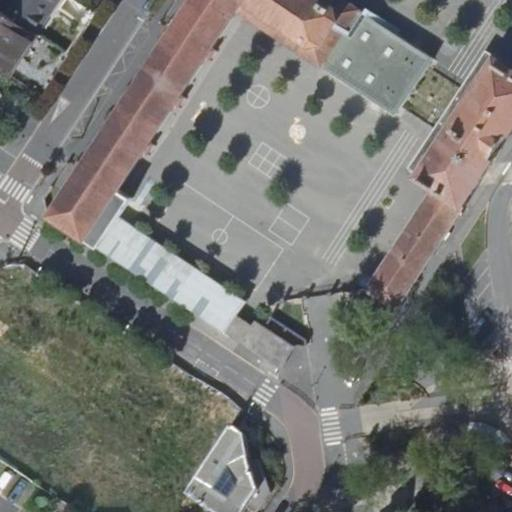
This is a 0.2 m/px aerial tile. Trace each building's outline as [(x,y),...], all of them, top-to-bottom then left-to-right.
[(20,0),(10,16),(39,35),(43,37),(67,0),(20,0)] [(193,0),(50,218),(99,250),(120,218),(132,200),(117,190),(234,13),(242,1),(311,48),(318,45),(330,28),(339,34),(317,68),(392,118),(429,61),(355,11),(344,27),(335,20),(334,10),(318,0),(193,0)] [(318,0),(334,10),(335,20),(344,27),(355,11),(339,0),(318,0)] [(234,13),(317,68),(339,34),(330,28),(318,45),(311,48),(242,1),(234,13)] [(0,8),(0,68),(12,76),(39,35),(10,16),(0,8)] [(492,52),(412,171),(422,178),(500,58),(492,52)] [(438,190),(373,290),(398,308),(511,136),(511,66),(500,58),(422,178),(438,190)] [(99,250),(225,333),(237,316),(246,302),(120,218),(99,250)] [(58,313),(43,304),(36,315),(17,303),(0,329),(0,337),(29,357),(35,347),(44,353),(52,340),(44,335),(58,313)] [(237,316),(225,333),(244,345),(255,328),(237,316)] [(255,328),(244,345),(281,369),(295,348),(258,323),(255,328)] [(43,402),(0,373),(0,421),(0,420),(0,412),(5,405),(30,422),(43,402)] [(166,397),(149,385),(145,390),(124,376),(118,387),(112,384),(104,396),(108,400),(91,426),(110,439),(121,422),(140,436),(166,397)] [(227,426),(197,406),(177,435),(208,456),(227,426)] [(233,428),(188,495),(213,511),(247,511),(250,507),(257,511),(258,511),(272,492),(260,463),(251,466),(246,437),(233,428)] [(0,463),(28,482),(36,469),(0,443),(0,463)] [(0,511),(32,511),(38,504),(0,478),(0,511)]
